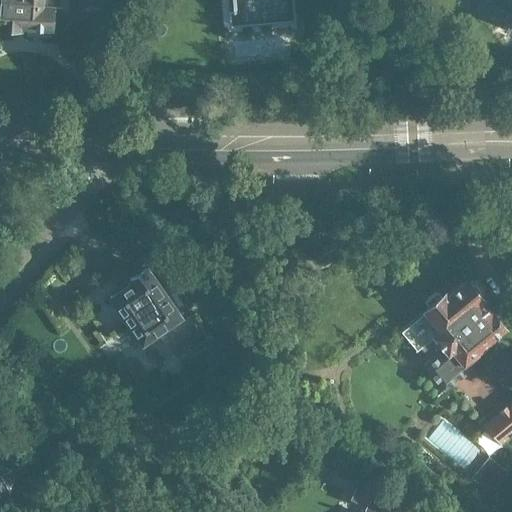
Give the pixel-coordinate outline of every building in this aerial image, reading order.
[(2,0),(1,24),(21,25),(21,23),(29,23),(28,33),(49,34),(50,25),(51,25),(53,5),(61,5),(61,0),(2,0)] [(233,0),(234,10),(229,11),(230,26),(273,21),(295,19),(293,0),(233,0)] [(511,0),(507,0),(503,7),(511,12),(511,13),(511,0)] [(112,294),(109,296),(130,326),(126,328),(135,340),(138,338),(142,343),(169,323),(173,328),(171,329),(185,350),(206,335),(192,315),(181,322),(178,318),(181,315),(179,312),(190,304),(174,281),(162,289),(147,266),(129,278),(130,281),(128,283),(126,280),(110,291),(112,294)] [(426,299),(429,303),(426,306),(427,307),(401,328),(417,347),(421,344),(431,356),(424,363),(444,387),(469,367),(464,360),(478,349),(477,348),(489,338),(489,337),(504,325),(493,312),(492,313),(479,298),(482,296),(479,294),(482,291),(483,287),(477,279),(472,279),(469,281),(467,279),(448,295),(445,292),(442,294),(438,289),(426,299)] [(220,337),(207,346),(216,359),(229,350),(220,337)] [(511,400),(484,422),(499,441),(511,430),(511,400)] [(0,454),(0,490),(1,487),(9,490),(19,462),(0,454)] [(471,476),(489,491),(506,470),(488,455),(471,476)] [(383,511),(389,500),(416,511),(420,501),(393,490),(392,493),(356,475),(345,498),(356,503),(353,510),(357,511),(383,511)]
